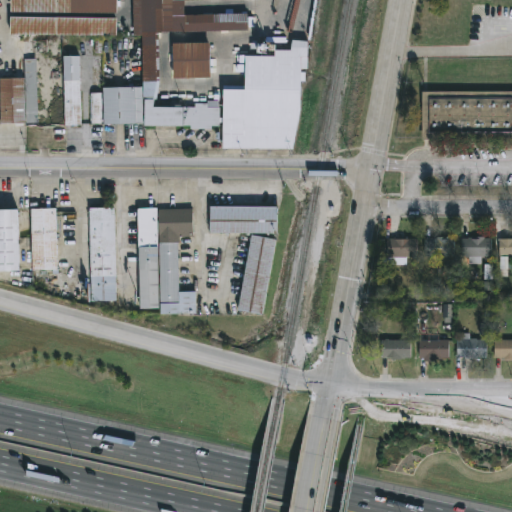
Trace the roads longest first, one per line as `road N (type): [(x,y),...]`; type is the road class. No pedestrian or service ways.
road 1 (motorway): [(420,511),(0,418)]
road 2 (tertiary): [(325,418),(403,0)]
road 3 (residential): [(371,174),(0,167)]
road 4 (secondary): [(330,389),(0,290)]
road 5 (motorway): [(0,463),(218,511)]
road 6 (secondary): [(511,412),(330,389)]
road 7 (residential): [(365,210),(511,206)]
road 8 (residential): [(511,394),(387,395)]
